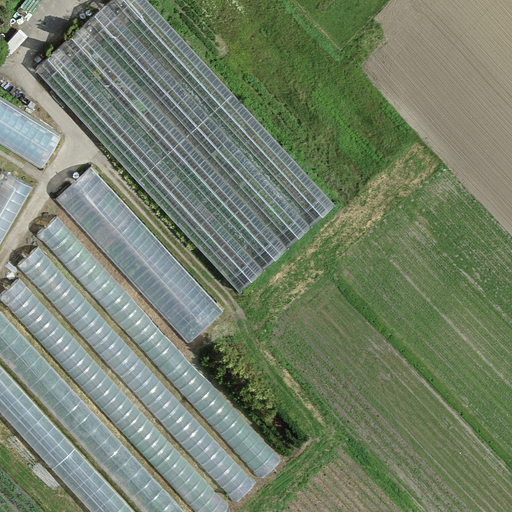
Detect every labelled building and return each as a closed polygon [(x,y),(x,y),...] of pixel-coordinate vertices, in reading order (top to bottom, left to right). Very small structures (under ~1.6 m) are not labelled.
[(147,0),(109,0),(38,65),(241,287),(333,203),(147,0)] [(0,141),(41,165),(60,133),(0,98),(0,141)] [(228,308),(93,161),(56,194),(190,342),(228,308)] [(0,240),(30,180),(0,165),(0,240)] [(283,459),(58,209),(37,228),(263,477),(283,459)] [(19,259),(236,501),(257,483),(39,241),(19,259)] [(198,511),(224,511),(230,507),(20,272),(0,290),(198,511)] [(0,350),(145,511),(188,511),(4,306),(0,309),(0,350)] [(0,405),(94,511),(138,511),(0,355),(0,405)]
